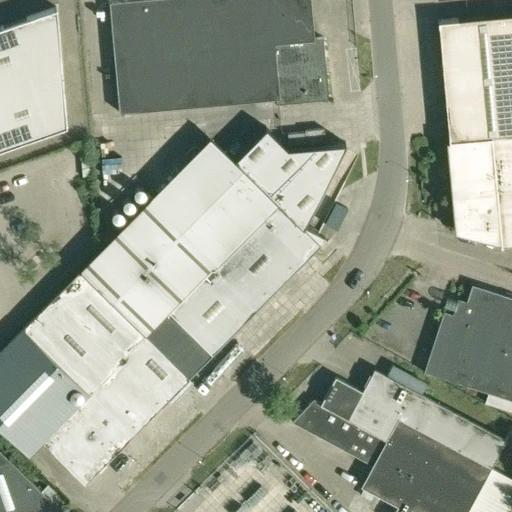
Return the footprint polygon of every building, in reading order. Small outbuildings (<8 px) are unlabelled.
[(323,38),(314,38),(310,0),(120,0),(109,1),(119,112),(278,97),(278,104),(328,99),(323,38)] [(0,147),(66,124),(56,6),(0,25),(0,147)] [(511,134),(511,12),(442,19),(438,20),(449,140),(511,134)] [(326,238),(303,226),(346,143),(345,142),(287,147),(266,126),(235,158),(212,136),(150,198),(99,249),(58,292),(0,350),(0,431),(25,457),(42,440),(85,483),(168,398),(173,399),(190,382),(189,377),(326,238)] [(305,131),(306,142),(325,140),(324,128),(305,130),(305,131)] [(305,131),(287,133),(288,143),(306,142),(305,131)] [(511,134),(449,140),(446,140),(454,231),(500,243),(500,245),(502,245),(502,244),(511,242),(511,134)] [(457,299),(454,309),(452,313),(443,310),(438,326),(424,370),(442,376),(452,379),(488,391),(511,399),(511,295),(482,287),(472,283),(466,300),(458,297),(457,299)] [(308,404),(292,421),(373,464),(361,485),(398,505),(394,511),(509,511),(511,507),(511,476),(491,465),(506,438),(421,393),(426,384),(391,365),(386,375),(374,368),(362,390),(335,376),(332,381),(321,402),(314,398),(308,404)] [(0,461),(8,458),(0,449),(0,461)] [(0,511),(22,511),(53,502),(8,458),(0,461),(0,511)]
